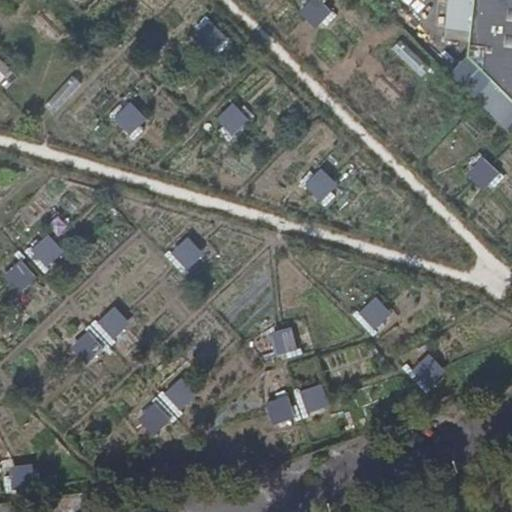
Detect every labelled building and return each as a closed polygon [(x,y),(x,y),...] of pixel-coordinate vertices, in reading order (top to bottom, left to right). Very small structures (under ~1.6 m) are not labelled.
[(320,0),(304,0),(297,7),(319,30),(335,15),(320,0)] [(511,0),(475,0),(469,56),(511,97),(511,0)] [(211,53),(227,42),(209,16),(193,26),(211,53)] [(0,59),(0,83),(12,70),(0,59)] [(112,118),(131,136),(148,118),(129,100),(112,118)] [(233,103),(216,120),(234,137),(251,120),(233,103)] [(482,156),(466,173),(486,192),(503,175),(482,156)] [(322,202),(338,185),(319,167),(303,184),(322,202)] [(19,294),(66,254),(49,234),(2,275),(19,294)] [(184,275),(205,256),(187,236),(166,256),(184,275)] [(354,316),(373,335),(394,314),(375,295),(354,316)] [(108,346),(132,325),(115,306),(71,344),(88,363),(108,346)] [(294,328),(269,332),(272,357),(298,353),(294,328)] [(408,374),(427,391),(446,369),(427,352),(408,374)] [(153,435),(200,398),(184,378),(137,415),(153,435)] [(265,401),(273,426),(330,409),(323,384),(265,401)]
